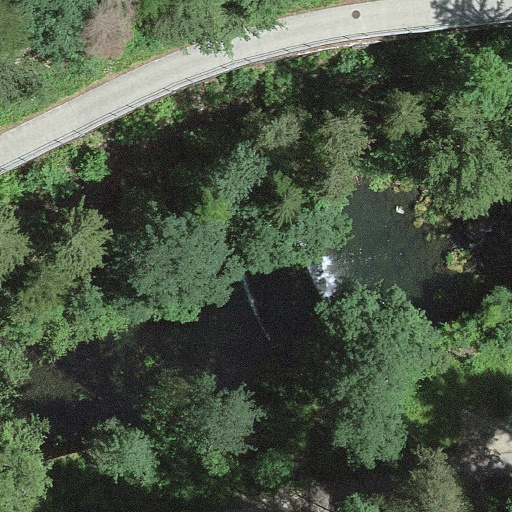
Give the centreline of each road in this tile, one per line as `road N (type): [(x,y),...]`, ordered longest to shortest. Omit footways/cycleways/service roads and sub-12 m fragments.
road 1 (track): [(0,150),(172,69),(256,41),(400,13),(511,7)]
road 2 (track): [(511,457),(202,511)]
